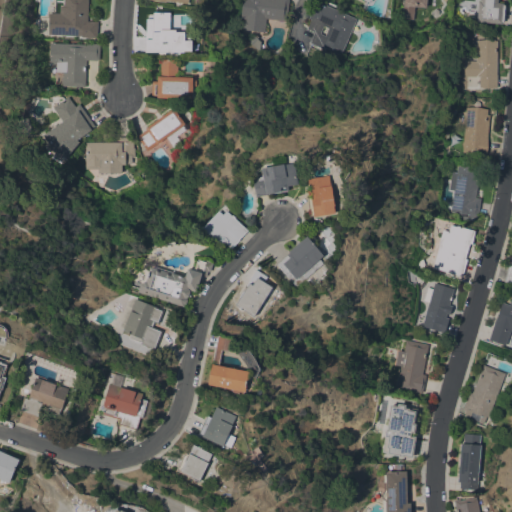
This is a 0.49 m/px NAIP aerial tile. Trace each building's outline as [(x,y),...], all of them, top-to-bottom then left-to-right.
[(47,34),(48,13),(59,13),(59,5),(62,6),(62,2),(63,2),(63,0),(87,0),(86,21),(97,21),(96,37),(81,37),(81,35),(47,34)] [(288,0),(286,21),(268,19),(267,34),(263,33),(263,32),(242,30),(243,19),(239,18),(241,0),(288,0)] [(324,48),(324,49),(309,42),(314,32),(306,29),(310,20),(307,19),(316,0),(356,19),(340,55),(324,48)] [(426,0),(426,7),(414,6),(413,20),(401,18),(403,0),(426,0)] [(476,22),(478,1),(480,1),(480,0),(497,0),(497,2),(503,3),(503,4),(504,5),(503,21),(501,21),(501,24),(476,22)] [(169,12),(169,29),(175,29),(175,31),(184,31),(184,33),(189,33),(189,40),(192,40),(191,51),(184,51),(184,52),(145,51),(145,18),(153,18),(153,12),(169,12)] [(257,39),(252,46),(247,42),(253,35),(257,39)] [(496,88),(480,88),(480,77),(463,77),(463,59),(476,59),(476,40),(496,40),(496,88)] [(61,77),(63,77),(63,72),(55,71),(55,63),(48,63),(49,42),(84,44),(84,43),(94,43),(94,42),(99,43),(99,59),(97,59),(97,60),(86,60),(85,86),(61,86),(61,77)] [(192,99),(151,97),(151,80),(157,81),(157,75),(159,75),(160,59),(177,59),(176,76),(181,76),(181,74),(192,74),(192,77),(193,77),(192,99)] [(94,126),(90,128),(91,129),(76,139),(79,142),(65,157),(65,156),(59,163),(48,156),(53,151),(43,135),(51,130),(47,124),(59,117),(52,107),(67,96),(75,107),(79,104),(94,126)] [(466,106),(487,108),(487,114),(489,114),(486,154),(462,152),(466,106)] [(136,136),(146,129),(145,127),(173,107),(184,123),(156,143),(146,150),(136,136)] [(85,142),(113,142),(113,136),(132,136),(132,147),(133,147),(134,157),(131,157),(131,163),(125,163),(125,164),(121,164),(121,173),(98,173),(97,169),(85,169),(85,142)] [(294,163),(297,184),(288,186),(289,191),(255,196),(252,180),(258,179),(258,177),(263,176),(261,168),(294,163)] [(453,190),(448,189),(451,171),(456,171),(457,166),(468,167),(479,169),(475,197),(480,198),(477,217),(474,217),(474,221),(458,218),(459,215),(469,216),(469,214),(459,214),(450,211),(453,190)] [(329,175),(335,213),(313,217),(313,215),(310,216),(307,198),(310,197),(310,196),(308,196),(307,191),(310,191),(308,178),(329,175)] [(202,228),(225,204),(231,210),(229,212),(247,230),(239,239),(239,240),(231,248),(226,244),(225,246),(223,246),(221,246),(219,245),(218,243),(202,228)] [(432,268),(439,242),(438,242),(442,230),(448,231),(450,225),(456,227),(456,225),(474,231),(471,244),(469,243),(464,258),(467,259),(462,276),(432,268)] [(295,287),(276,264),(289,253),(288,252),(306,236),(323,255),(319,258),(323,263),(295,287)] [(140,283),(146,281),(150,266),(155,268),(156,266),(174,272),(173,273),(185,277),(188,268),(190,269),(190,267),(194,268),(196,260),(198,261),(199,258),(211,261),(210,262),(212,262),(210,271),(207,270),(206,276),(201,275),(196,291),(190,289),(190,291),(188,296),(186,297),(186,299),(185,303),(184,303),(183,306),(138,291),(140,283)] [(423,265),(421,270),(416,268),(416,263),(419,260),(422,258),(423,263),(424,264),(423,265)] [(254,317),(234,305),(246,286),(245,285),(255,269),(267,276),(264,281),(273,287),(254,317)] [(433,282),(454,289),(453,293),(455,294),(444,334),(437,332),(437,331),(421,326),(433,282)] [(135,298),(157,307),(163,310),(158,323),(153,321),(152,326),(162,330),(154,349),(139,343),(140,342),(128,337),(129,333),(121,330),(135,298)] [(511,328),(505,345),(488,339),(495,319),(496,319),(502,302),(509,304),(511,299),(511,328)] [(207,385),(211,364),(212,364),(217,335),(231,338),(229,351),(222,349),(218,365),(248,371),(248,374),(249,374),(248,380),(246,379),(245,384),(247,385),(246,389),(245,388),(244,392),(207,385)] [(421,374),(425,374),(421,392),(396,387),(400,366),(394,365),(397,350),(402,351),(405,339),(428,344),(421,374)] [(487,418),(485,417),(483,423),(463,416),(465,411),(462,410),(469,392),(471,393),(482,365),(504,373),(487,418)] [(136,429),(119,423),(120,419),(100,413),(109,383),(111,383),(114,374),(124,376),(121,386),(142,393),(141,398),(147,400),(141,417),(140,417),(136,429)] [(69,388),(59,416),(46,412),(48,408),(42,406),(38,417),(18,410),(23,395),(29,397),(35,377),(69,388)] [(392,405),(399,406),(399,405),(414,408),(412,421),(414,421),(411,437),(415,438),(412,455),(405,453),(404,454),(381,450),(384,429),(386,429),(387,423),(381,423),(383,412),(391,413),(392,405)] [(206,415),(210,417),(215,406),(235,415),(231,424),(232,425),(222,446),(202,436),(197,433),(206,415)] [(460,443),(463,443),(464,433),(479,434),(478,445),(480,445),(476,489),(459,488),(460,482),(457,481),(460,443)] [(184,451),(186,453),(191,443),(211,453),(199,479),(190,475),(189,476),(175,469),(184,451)] [(0,478),(0,449),(19,459),(8,482),(0,478)] [(383,511),(383,503),(386,503),(386,502),(382,502),(382,492),(384,492),(383,474),(385,474),(384,465),(401,465),(402,472),(406,472),(406,482),(408,482),(408,504),(411,504),(411,511),(383,511)] [(455,511),(453,499),(459,499),(459,500),(476,497),(478,511),(455,511)]
